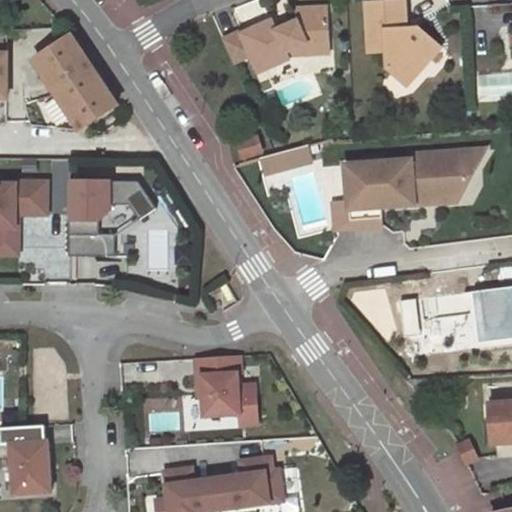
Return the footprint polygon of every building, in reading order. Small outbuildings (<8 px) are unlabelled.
[(426,55),(438,42),(421,26),(416,33),(408,27),(407,0),(402,0),(369,2),(371,51),(388,49),(389,65),(410,84),(429,62),(426,55)] [(310,44),(331,44),(329,10),(299,12),(299,25),(279,33),(275,23),(245,36),(244,34),(226,42),(236,65),(254,57),(261,74),(291,61),(289,57),(310,56),(310,44)] [(119,105),(73,38),(35,62),(80,131),(92,124),(119,105)] [(443,46),(438,42),(426,55),(429,62),(443,46)] [(332,55),(331,44),(310,44),(310,56),(332,55)] [(9,55),(0,55),(0,99),(8,100),(9,55)] [(124,112),(119,105),(92,124),(96,130),(124,112)] [(265,144),(242,151),(245,161),(268,155),(265,144)] [(307,150),(266,161),(270,174),(310,162),(307,150)] [(468,171),(468,183),(486,151),(458,152),(468,171)] [(412,161),(347,165),(349,200),(335,201),(337,229),(383,226),(382,207),(458,202),(468,183),(468,171),(458,152),(412,156),(412,161)] [(139,181),(70,181),(70,243),(78,243),(78,256),(116,256),(116,234),(100,234),(100,220),(110,204),(130,204),(140,219),(157,208),(139,181)] [(16,185),(0,184),(0,255),(19,255),(19,227),(16,227),(17,215),(19,215),(47,215),(48,183),(16,183),(16,185)] [(511,288),(495,290),(498,334),(511,332),(511,288)] [(497,340),(511,339),(511,332),(498,334),(497,340)] [(241,355),(196,358),(197,376),(202,376),(204,396),(205,417),(241,414),(242,426),(259,425),(257,384),(240,386),(239,374),(242,374),(241,355)] [(427,378),(407,380),(422,396),(425,393),(426,391),(428,386),(428,381),(427,378)] [(447,389),(444,391),(442,394),(442,400),(443,405),(447,408),(452,409),(456,408),(459,406),(461,403),(462,398),(461,394),(459,390),(455,388),(451,388),(447,389)] [(511,400),(497,402),(499,442),(511,440),(511,400)] [(499,442),(497,402),(487,402),(489,442),(499,442)] [(45,426),(0,428),(0,432),(1,443),(11,443),(15,495),(52,493),(49,441),(46,441),(45,426)] [(170,499),(156,501),(157,511),(209,511),(284,502),(280,470),(274,471),(272,458),(241,462),(243,475),(195,482),(193,469),(166,472),(170,499)]
